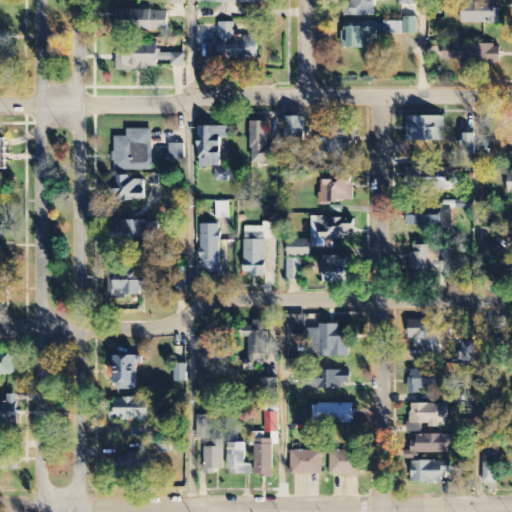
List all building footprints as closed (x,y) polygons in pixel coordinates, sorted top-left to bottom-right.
[(345,17),(376,17),(376,0),(390,0),(351,0),(351,2),(345,2),(345,17)] [(463,24),(500,24),(501,9),(495,9),(495,2),(463,2),(463,24)] [(169,12),(118,11),(117,32),(168,33),(169,12)] [(390,35),(418,35),(418,18),(403,18),(403,23),(391,23),(390,35)] [(235,23),(219,24),(220,60),(258,59),(258,37),(235,38),(235,23)] [(373,49),(373,40),(378,41),(378,29),(344,28),(343,48),(373,49)] [(501,64),(502,45),(444,45),(444,63),(501,64)] [(118,55),(117,70),(158,71),(159,46),(139,46),(139,55),(118,55)] [(185,54),(161,54),(161,67),(185,67),(185,54)] [(306,118),(286,117),(286,144),(305,145),(306,118)] [(444,118),(407,117),(407,142),(444,143),(444,118)] [(269,147),(269,122),(252,123),(252,164),(274,164),(273,147),(269,147)] [(221,169),(221,140),(229,140),(229,127),(199,127),(199,168),(221,169)] [(349,129),(319,128),(318,158),(325,158),(326,153),(349,154),(349,129)] [(152,130),(127,131),(127,138),(115,138),(116,172),(153,171),(152,130)] [(475,135),(462,135),(462,157),(476,157),(475,135)] [(185,145),(168,145),(169,161),(185,161),(185,145)] [(448,190),(449,171),(433,170),(433,159),(413,159),(413,170),(407,170),(407,190),(448,190)] [(237,182),(237,171),(216,170),(215,181),(237,182)] [(145,202),(146,181),(130,181),(130,177),(118,177),(117,201),(145,202)] [(322,204),(355,203),(354,181),(321,182),(322,204)] [(216,202),(217,220),(231,220),(230,202),(216,202)] [(407,217),(407,226),(420,226),(420,229),(442,228),(442,211),(432,211),(432,216),(407,217)] [(318,240),(345,240),(345,236),(355,236),(355,220),(318,219),(318,240)] [(113,222),(112,246),(152,247),(152,234),(159,234),(159,223),(113,222)] [(267,242),(277,242),(277,224),(264,223),(264,228),(245,227),(245,276),(267,277),(267,242)] [(200,225),(201,272),(221,272),(220,225),(200,225)] [(288,257),(310,258),(311,241),(288,240),(288,257)] [(412,276),(446,275),(445,263),(440,263),(440,246),(411,247),(412,276)] [(324,258),(324,283),(352,283),(352,258),(324,258)] [(301,260),(287,259),(287,282),(301,282),(301,260)] [(115,273),(114,297),(142,297),(142,292),(156,293),(156,274),(115,273)] [(350,357),(350,326),(312,326),(312,316),(290,316),(290,336),(314,336),(314,357),(350,357)] [(269,322),(254,322),(254,328),(242,328),(242,341),(246,341),(246,366),(265,366),(265,355),(268,355),(269,322)] [(452,342),(451,322),(409,324),(410,341),(415,340),(416,349),(425,349),(425,355),(441,354),(441,343),(452,342)] [(220,373),(221,340),(200,339),(200,373),(220,373)] [(461,363),(475,363),(475,343),(462,343),(461,363)] [(186,360),(186,348),(175,348),(175,360),(186,360)] [(0,377),(17,377),(17,353),(0,353),(0,377)] [(138,357),(116,357),(115,391),(137,391),(138,357)] [(187,365),(174,365),(175,385),(188,384),(187,365)] [(304,390),(342,391),(342,385),(350,385),(350,372),(304,371),(304,390)] [(410,394),(423,395),(423,389),(443,390),(443,372),(410,371),(410,394)] [(279,380),(265,380),(265,394),(279,393),(279,380)] [(18,396),(8,396),(8,403),(0,402),(0,425),(17,426),(18,396)] [(149,423),(149,401),(114,400),(114,422),(149,423)] [(314,405),(313,425),(353,425),(353,406),(314,405)] [(448,405),(410,405),(410,427),(439,427),(439,425),(448,425),(448,405)] [(280,433),(279,414),(265,414),(266,434),(280,433)] [(211,440),(211,417),(197,416),(197,440),(211,440)] [(274,440),(265,440),(265,434),(255,433),(254,477),(273,478),(274,440)] [(449,455),(450,448),(457,448),(457,436),(413,435),(413,454),(449,455)] [(205,448),(205,475),(216,475),(216,471),(225,471),(224,441),(217,441),(217,448),(205,448)] [(229,444),(228,475),(252,476),(252,465),(246,465),(246,445),(229,444)] [(323,476),(323,452),(291,452),(291,476),(323,476)] [(331,477),(360,476),(360,452),(330,452),(331,477)] [(483,485),(498,486),(499,453),(484,452),(483,485)] [(118,455),(118,477),(151,478),(151,456),(118,455)] [(412,483),(442,484),(443,473),(451,473),(451,463),(412,462),(412,483)]
